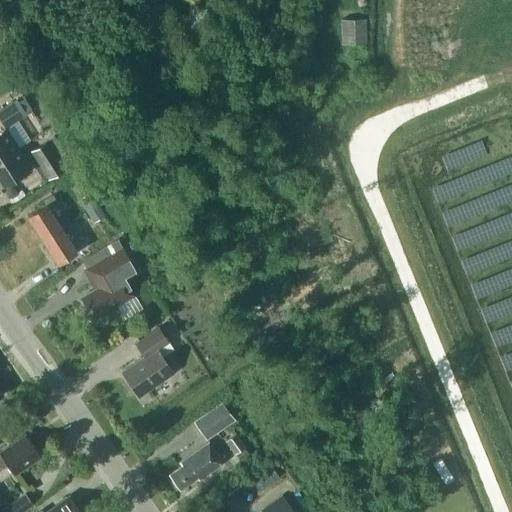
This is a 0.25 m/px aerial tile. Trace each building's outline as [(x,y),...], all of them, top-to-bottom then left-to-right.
[(365,18),(340,19),(342,43),(367,41),(365,18)] [(20,99),(0,110),(0,113),(7,126),(29,113),(20,99)] [(0,158),(18,147),(6,127),(0,130),(0,158)] [(18,147),(0,158),(0,185),(30,167),(28,164),(35,160),(45,178),(64,167),(49,140),(30,151),(31,153),(24,157),(18,147)] [(90,193),(80,200),(86,211),(97,204),(90,193)] [(54,199),(41,207),(28,215),(45,241),(62,229),(59,224),(50,210),(58,204),(54,199)] [(103,215),(97,204),(86,211),(93,222),(103,215)] [(62,229),(45,241),(58,261),(75,250),(64,232),(72,227),(67,219),(59,224),(62,229)] [(134,297),(122,274),(133,267),(122,248),(85,268),(97,288),(82,297),(94,319),(134,297)] [(121,369),(138,395),(174,371),(158,346),(168,339),(159,325),(133,341),(142,355),(121,369)] [(235,420),(222,401),(194,421),(207,440),(235,420)] [(1,453),(0,453),(0,467),(8,462),(15,472),(42,453),(27,433),(1,451),(1,453)] [(236,433),(225,440),(235,454),(246,446),(236,433)] [(222,463),(208,442),(179,462),(182,465),(169,474),(180,488),(197,477),(199,480),(222,463)] [(0,510),(1,511),(22,511),(33,505),(26,493),(0,510)] [(296,511),(282,493),(262,508),(265,511),(296,511)] [(42,511),(42,510),(39,511),(80,511),(68,495),(43,511),(42,511)]
